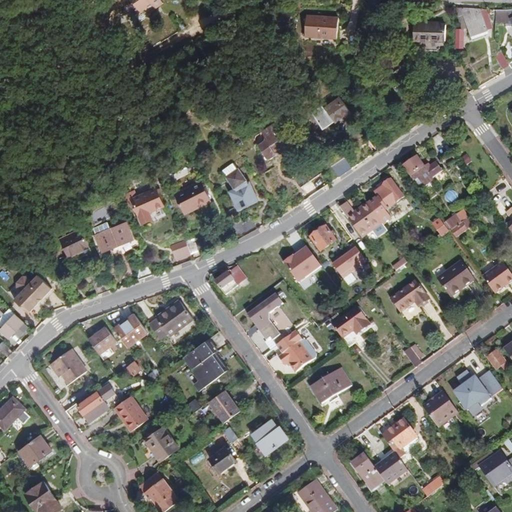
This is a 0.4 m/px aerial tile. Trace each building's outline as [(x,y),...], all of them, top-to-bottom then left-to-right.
[(125,0),(123,1),(128,17),(142,25),(152,17),(150,14),(163,5),(159,0),(125,0)] [(488,32),(481,10),(457,9),(463,30),(468,28),(472,38),(488,32)] [(488,10),(481,10),(488,32),(494,30),(488,10)] [(511,10),(497,11),(497,23),(502,24),(511,20),(511,10)] [(145,32),(153,49),(181,31),(171,16),(145,32)] [(340,18),(306,16),(305,37),(338,39),(340,18)] [(447,24),(414,22),(413,44),(445,45),(447,24)] [(456,30),(456,48),(464,49),(464,30),(456,30)] [(511,42),(500,49),(504,55),(508,64),(511,62),(511,42)] [(414,55),(383,60),(386,69),(390,68),(405,94),(418,85),(416,82),(424,76),(414,55)] [(502,68),(509,65),(508,64),(504,55),(496,59),(502,68)] [(451,79),(458,92),(468,87),(461,73),(451,79)] [(326,132),(331,128),(337,125),(351,114),(340,97),(320,111),(315,114),(326,132)] [(279,121),(262,132),(266,138),(265,142),(258,145),(267,159),(271,160),(279,154),(288,156),(290,147),(280,136),(286,132),(279,121)] [(402,167),(419,189),(423,186),(424,187),(434,179),(433,177),(438,174),(432,165),(431,166),(427,169),(425,166),(417,156),(402,167)] [(461,160),(468,170),(473,166),(466,156),(461,160)] [(432,165),(438,174),(443,170),(436,162),(432,165)] [(231,192),(239,209),(259,199),(251,182),(250,183),(237,165),(225,173),(237,189),(231,192)] [(289,172),(298,184),(305,179),(296,167),(289,172)] [(382,223),(384,226),(393,219),(386,211),(405,197),(391,180),(384,186),(386,188),(377,195),(380,198),(378,200),(377,199),(368,206),(382,223)] [(202,181),(176,194),(186,215),(212,202),(202,181)] [(377,195),(386,188),(384,186),(375,192),(377,195)] [(165,206),(158,188),(136,198),(134,192),(127,195),(133,209),(136,208),(143,225),(153,220),(150,213),(165,206)] [(339,208),(362,239),(372,230),(382,223),(368,206),(368,205),(362,209),(361,208),(354,214),(345,203),(339,208)] [(163,209),(154,212),(156,218),(166,215),(163,209)] [(457,215),(462,223),(463,222),(467,219),(462,211),(457,215)] [(445,224),(450,231),(452,230),(462,223),(457,215),(445,224)] [(250,216),(231,225),(238,241),(250,235),(257,231),(250,216)] [(432,224),(442,237),(450,231),(445,224),(440,218),(432,224)] [(471,227),(476,224),(471,218),(467,222),(471,227)] [(96,233),(112,227),(110,222),(94,228),(96,233)] [(468,229),(463,222),(462,223),(452,230),(457,237),(468,229)] [(134,241),(127,223),(97,235),(104,253),(134,241)] [(372,230),(378,238),(387,231),(384,226),(382,223),(372,230)] [(311,238),(321,253),(337,241),(327,227),(311,238)] [(64,245),(70,260),(91,251),(85,236),(64,245)] [(191,254),(202,251),(197,237),(187,241),(191,254)] [(191,254),(187,241),(186,241),(171,246),(176,260),(191,254)] [(309,246),(285,262),(300,284),(324,267),(309,246)] [(333,263),(344,279),(369,262),(358,247),(333,263)] [(396,271),(410,261),(407,257),(393,267),(396,271)] [(437,278),(451,298),(475,280),(462,261),(437,278)] [(483,276),(496,294),(511,282),(511,273),(503,261),(483,276)] [(232,272),(228,267),(219,271),(224,277),(216,282),(226,295),(239,286),(238,285),(236,282),(238,280),(232,272)] [(238,280),(240,283),(247,278),(239,267),(232,272),(238,280)] [(91,277),(93,284),(98,295),(108,292),(113,290),(104,272),(91,277)] [(15,300),(28,313),(38,303),(43,298),(52,288),(38,275),(32,281),(27,276),(23,276),(17,283),(17,287),(22,292),(15,300)] [(419,307),(429,300),(416,281),(391,300),(400,313),(415,302),(419,307)] [(283,354),(300,342),(303,340),(291,323),(279,332),(270,319),(270,314),(284,304),(277,294),(248,315),(267,341),(271,338),(283,354)] [(150,325),(161,339),(168,334),(171,337),(194,319),(180,300),(156,317),(158,319),(150,325)] [(333,326),(343,339),(344,338),(353,331),(354,330),(358,335),(370,325),(357,308),(333,326)] [(0,320),(0,330),(9,339),(15,332),(19,336),(28,327),(15,315),(16,314),(11,309),(0,320)] [(116,330),(129,348),(149,333),(136,315),(116,330)] [(90,339),(101,355),(118,342),(107,326),(90,339)] [(353,331),(344,338),(351,347),(360,340),(353,331)] [(195,384),(200,391),(226,372),(221,365),(218,366),(215,362),(218,361),(213,355),(218,351),(209,340),(185,358),(193,369),(192,370),(200,380),(195,384)] [(0,345),(0,349),(8,358),(13,352),(3,342),(0,345)] [(314,360),(300,342),(283,354),(279,357),(285,366),(289,363),(297,373),(314,360)] [(411,347),(421,360),(424,357),(415,344),(411,347)] [(416,368),(423,363),(421,360),(411,347),(404,352),(416,368)] [(63,375),(70,384),(88,371),(72,349),(51,365),(60,377),(63,375)] [(488,358),(497,370),(502,366),(505,370),(509,366),(497,350),(488,358)] [(128,368),(134,375),(141,370),(135,362),(128,368)] [(311,387),(321,404),(353,386),(342,368),(311,387)] [(149,376),(152,382),(161,375),(158,370),(149,376)] [(504,390),(490,371),(478,380),(476,382),(474,379),(468,371),(458,378),(464,386),(455,393),(468,411),(479,403),(482,407),(492,399),(492,398),(504,390)] [(96,390),(76,404),(90,423),(109,409),(104,401),(115,393),(109,384),(98,392),(96,390)] [(210,402),(225,423),(241,411),(226,391),(210,402)] [(423,407),(439,428),(459,413),(443,392),(435,398),(437,400),(433,402),(432,400),(423,407)] [(114,409),(131,432),(149,420),(132,396),(114,409)] [(0,411),(0,425),(5,430),(11,425),(16,419),(23,425),(31,418),(24,411),(26,409),(14,397),(0,411)] [(194,414),(202,407),(196,400),(188,406),(194,414)] [(16,419),(11,425),(18,431),(23,425),(16,419)] [(382,435),(393,450),(397,446),(400,450),(418,438),(405,419),(382,435)] [(252,436),(267,456),(287,441),(273,421),(252,436)] [(160,462),(180,448),(165,426),(145,440),(160,462)] [(224,433),(232,444),(236,441),(239,439),(231,427),(224,433)] [(19,451),(31,467),(42,459),(52,451),(41,435),(19,451)] [(422,443),(418,438),(400,450),(404,456),(422,443)] [(232,444),(237,451),(241,448),(236,441),(232,444)] [(210,459),(220,473),(237,461),(226,447),(210,459)] [(42,459),(44,461),(54,454),(52,451),(42,459)] [(480,468),(494,488),(511,475),(511,459),(508,462),(500,452),(495,456),(492,452),(472,466),(475,471),(480,468)] [(385,481),(388,486),(409,471),(395,453),(375,468),(385,481)] [(358,470),(372,490),(385,481),(375,468),(366,455),(359,460),(363,466),(358,470)] [(179,464),(175,459),(169,464),(173,468),(179,464)] [(353,464),(358,470),(363,466),(359,460),(353,464)] [(164,478),(159,471),(139,486),(145,493),(164,478)] [(423,490),(428,497),(445,484),(440,477),(423,490)] [(162,511),(165,511),(181,500),(164,478),(145,493),(150,500),(152,499),(162,511)] [(303,499),(312,511),(335,511),(338,510),(331,499),(329,501),(325,496),(327,495),(317,480),(305,488),(309,494),(303,499)] [(58,511),(63,509),(45,481),(25,495),(37,511),(58,511)] [(303,499),(309,494),(305,488),(299,493),(303,499)]
